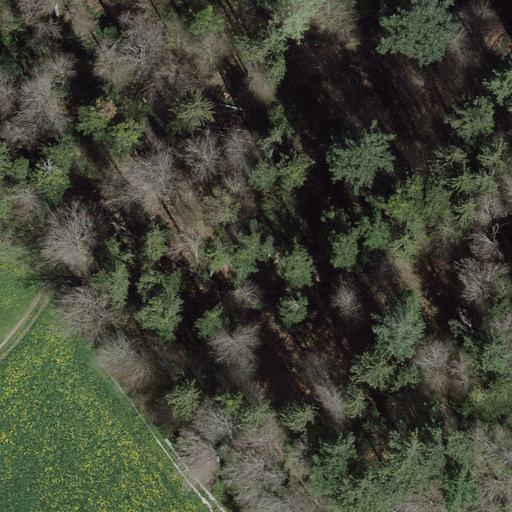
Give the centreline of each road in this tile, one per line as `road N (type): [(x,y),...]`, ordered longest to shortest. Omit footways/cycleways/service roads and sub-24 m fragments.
road 1 (track): [(511,26),(265,54),(214,85),(151,158),(96,254),(0,354)]
road 2 (track): [(223,511),(134,404),(83,328),(66,285)]
road 3 (track): [(325,47),(511,126)]
